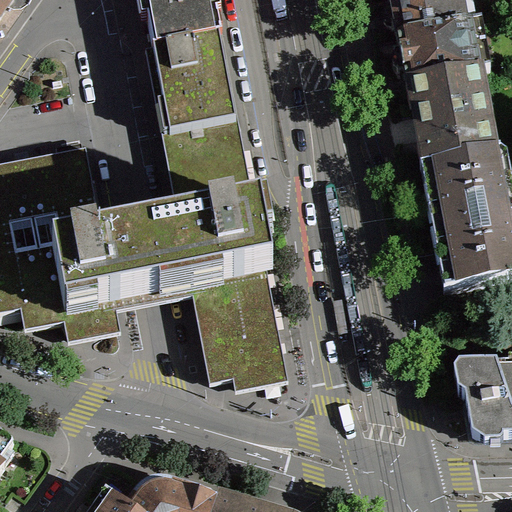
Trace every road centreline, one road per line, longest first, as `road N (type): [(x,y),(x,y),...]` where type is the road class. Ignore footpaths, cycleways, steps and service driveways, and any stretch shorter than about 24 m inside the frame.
road 1 (primary): [(426,490),(331,0)]
road 2 (residential): [(168,424),(87,0)]
road 3 (primary): [(304,222),(356,473)]
road 4 (residential): [(240,0),(274,183),(304,222)]
road 5 (primary): [(277,0),(301,127),(304,222)]
road 6 (secondary): [(168,424),(356,473)]
road 7 (secondary): [(0,378),(118,412)]
